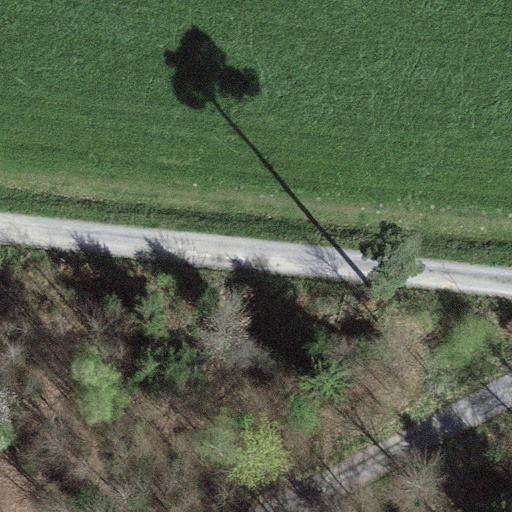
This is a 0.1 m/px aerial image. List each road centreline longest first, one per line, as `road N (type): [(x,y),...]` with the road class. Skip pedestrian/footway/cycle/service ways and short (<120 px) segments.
road 1 (track): [(0,225),(511,282)]
road 2 (track): [(511,390),(277,511)]
